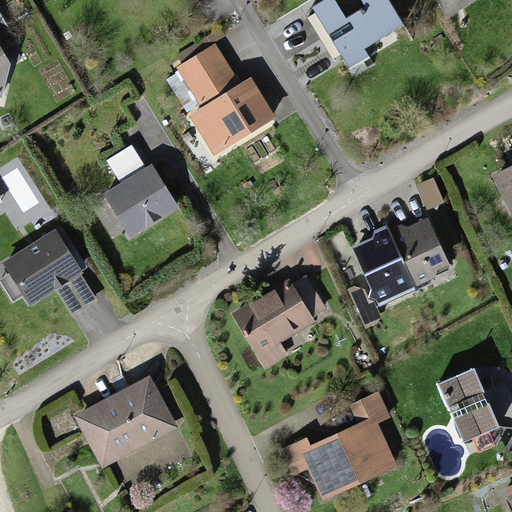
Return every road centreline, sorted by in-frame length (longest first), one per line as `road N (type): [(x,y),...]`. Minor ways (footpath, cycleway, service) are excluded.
road 1 (residential): [(362,194),(246,20),(243,0)]
road 2 (residential): [(174,314),(362,194)]
road 3 (residential): [(267,511),(174,314)]
road 4 (residential): [(0,429),(174,314)]
road 5 (residential): [(362,194),(511,112)]
